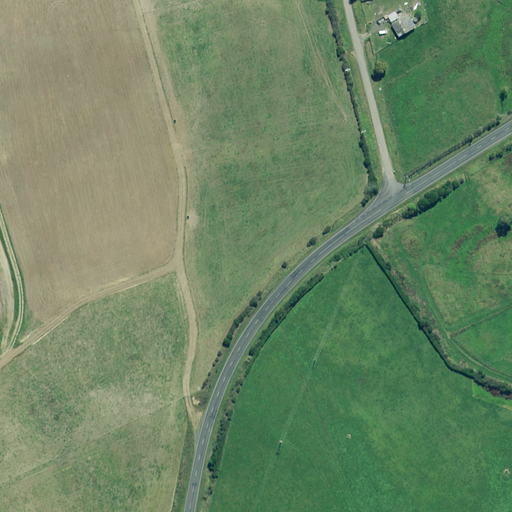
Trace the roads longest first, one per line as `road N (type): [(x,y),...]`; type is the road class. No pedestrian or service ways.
road 1 (secondary): [(189,511),(212,410),(256,322),(322,251),(398,198)]
road 2 (unclassified): [(344,0),(398,198)]
road 3 (secondary): [(398,198),(511,127)]
